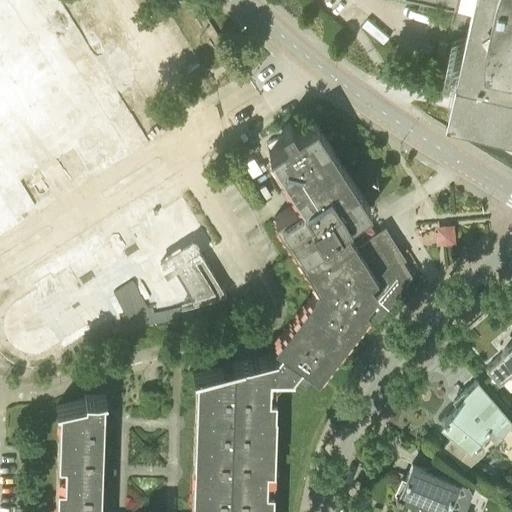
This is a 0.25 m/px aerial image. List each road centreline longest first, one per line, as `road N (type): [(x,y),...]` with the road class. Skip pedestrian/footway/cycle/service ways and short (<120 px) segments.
road 1 (residential): [(0,390),(258,330),(268,299),(184,158)]
road 2 (residential): [(324,511),(335,463),(377,377),(401,344),(511,241)]
road 3 (secondary): [(511,193),(313,62)]
road 4 (residential): [(0,274),(184,158)]
road 5 (residential): [(171,138),(0,244)]
road 6 (residential): [(313,62),(250,88),(171,138)]
road 7 (residential): [(184,158),(265,106),(313,62)]
